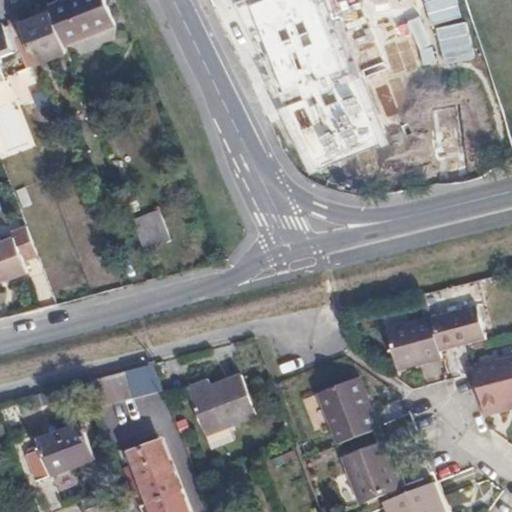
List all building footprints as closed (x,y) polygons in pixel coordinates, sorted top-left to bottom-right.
[(57,0),(44,5),(59,43),(108,23),(99,0),(57,0)] [(310,0),(252,0),(237,6),(274,93),(317,166),(390,135),(342,20),(332,20),(325,2),(311,3),(310,0)] [(9,52),(1,31),(0,31),(0,53),(0,54),(0,55),(9,52)] [(135,225),(148,254),(172,244),(159,214),(135,225)] [(23,257),(38,252),(27,222),(11,228),(13,234),(0,238),(0,278),(28,268),(23,257)] [(482,303),(436,313),(445,348),(470,342),(491,337),(482,303)] [(401,365),(446,354),(445,348),(436,313),(391,325),(401,365)] [(511,355),(477,365),(479,371),(488,411),(504,406),(502,397),(511,394),(511,355)] [(164,387),(154,361),(86,379),(95,404),(161,388),(164,387)] [(244,374),(215,385),(217,389),(197,396),(212,432),(259,414),(244,374)] [(359,376),(352,378),(365,410),(370,408),(359,376)] [(334,445),(378,428),(370,408),(365,410),(352,378),(316,391),(334,445)] [(217,389),(215,385),(214,380),(193,388),(195,396),(197,396),(217,389)] [(511,394),(502,397),(504,406),(511,404),(511,394)] [(63,426),(76,461),(99,452),(86,418),(63,426)] [(40,474),(76,461),(63,426),(41,435),(42,440),(29,445),(40,474)] [(144,474),(172,464),(167,450),(162,437),(133,448),(144,474)] [(399,485),(383,442),(342,456),(358,499),(399,485)] [(154,500),(182,489),(177,478),(172,464),(144,474),(154,500)] [(373,505),(375,511),(431,511),(422,487),(373,505)] [(158,511),(190,511),(187,503),(182,489),(154,500),(158,511)] [(106,503),(108,511),(123,511),(135,507),(130,494),(106,503)]
